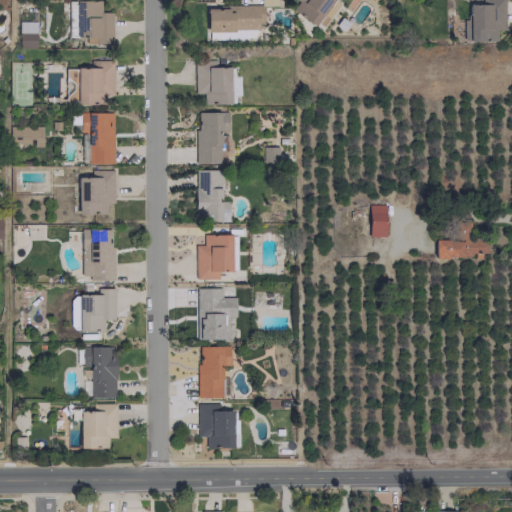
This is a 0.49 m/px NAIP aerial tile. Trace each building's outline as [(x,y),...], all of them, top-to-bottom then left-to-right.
[(110,43),(110,12),(98,11),(99,1),(68,0),(67,36),(84,37),(84,43),(110,43)] [(203,31),(256,30),(256,22),(262,22),(262,5),(275,5),(274,0),(258,0),(259,6),(203,6),(203,31)] [(295,0),(297,1),(290,9),(312,26),(331,0),(295,0)] [(502,0),(480,0),(480,4),(463,4),(464,41),(494,40),(494,29),(503,29),(502,0)] [(34,21),(17,21),(17,46),(34,47),(34,21)] [(111,59),(88,59),(89,67),(75,67),(75,102),(103,101),(103,93),(111,93),(111,59)] [(201,104),(228,104),(228,67),(214,67),(214,59),(192,59),(193,92),(201,92),(201,104)] [(194,163),(218,163),(218,132),(226,132),(226,111),(194,111),(194,163)] [(41,126),(8,125),(7,145),(30,146),(40,146),(41,126)] [(276,146),(260,146),(260,163),(276,163),(276,146)] [(226,219),(226,201),(219,201),(218,169),(193,169),(194,220),(226,219)] [(383,236),(383,204),(366,204),(367,236),(383,236)] [(432,256),(485,256),(485,240),(468,240),(468,223),(452,224),(452,238),(432,238),(432,256)] [(78,279),(110,280),(111,229),(79,228),(78,279)] [(193,245),(193,279),(216,278),(216,271),(229,270),(228,234),(201,234),(201,245),(193,245)] [(233,296),(219,297),(219,287),(193,288),(194,339),(226,339),(225,316),(233,316),(233,296)] [(112,319),(112,288),(95,288),(96,294),(76,295),(77,330),(101,330),(101,319),(112,319)] [(195,346),(196,397),(226,397),(226,379),(220,379),(219,365),(228,365),(227,345),(195,346)] [(88,397),(113,397),(113,346),(80,346),(80,366),(88,366),(88,397)] [(77,411),(78,447),(106,446),(106,437),(114,437),(113,402),(90,403),(90,410),(77,411)] [(195,404),(196,436),(203,436),(204,447),(231,447),(230,410),(218,410),(218,403),(195,404)] [(13,448),(23,449),(23,437),(13,436),(13,448)]
